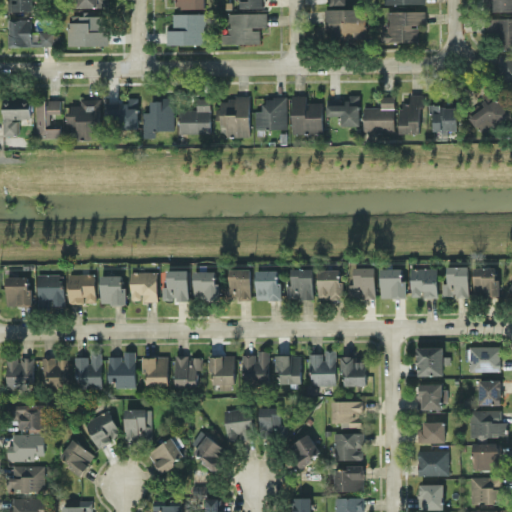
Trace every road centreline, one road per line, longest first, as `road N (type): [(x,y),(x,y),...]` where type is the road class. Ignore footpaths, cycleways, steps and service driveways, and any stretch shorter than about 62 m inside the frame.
road 1 (residential): [(489,324),(0,327)]
road 2 (residential): [(0,68),(457,62)]
road 3 (residential): [(394,511),(392,325)]
